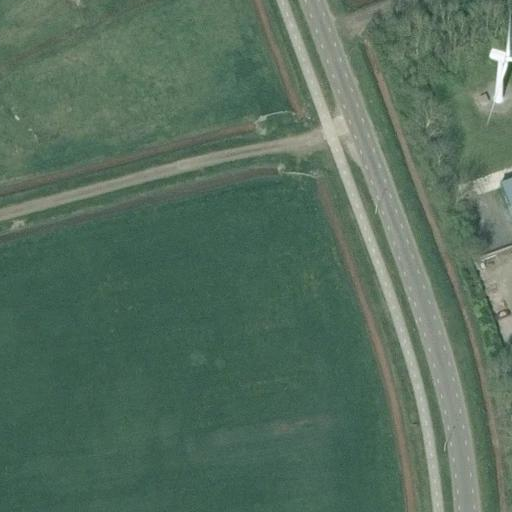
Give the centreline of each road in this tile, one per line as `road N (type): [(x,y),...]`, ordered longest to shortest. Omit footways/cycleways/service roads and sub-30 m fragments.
road 1 (tertiary): [(467,511),(442,350),(315,0)]
road 2 (track): [(360,124),(0,214)]
